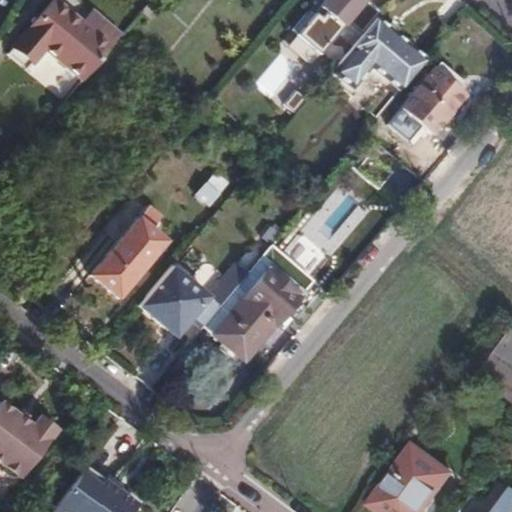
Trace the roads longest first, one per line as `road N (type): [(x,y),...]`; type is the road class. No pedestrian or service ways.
road 1 (residential): [(511,110),(214,463)]
road 2 (residential): [(214,463),(0,303)]
